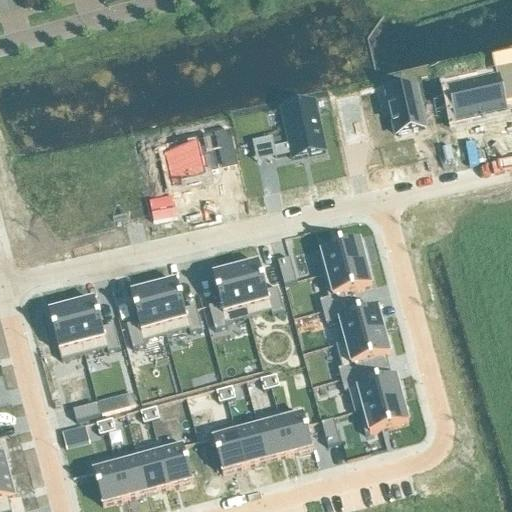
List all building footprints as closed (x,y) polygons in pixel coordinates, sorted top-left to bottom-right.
[(505,116),(503,108),(511,106),(511,69),(496,73),(497,81),(449,92),(457,127),(505,116)] [(424,133),(415,94),(388,100),(396,139),(424,133)] [(369,143),(359,98),(335,103),(345,149),(369,143)] [(290,148),(274,152),(276,162),(292,158),(293,164),(325,157),(314,107),(282,115),(290,148)] [(233,152),(230,136),(214,140),(218,155),(233,152)] [(202,180),(218,176),(210,140),(175,149),(177,159),(168,161),(175,190),(203,184),(202,180)] [(71,191),(66,200),(69,213),(111,204),(110,202),(117,201),(128,196),(128,193),(142,189),(131,143),(98,150),(106,183),(71,191)] [(316,258),(322,281),(366,270),(360,247),(321,257),(316,258)] [(297,288),(290,264),(278,267),(284,291),(297,288)] [(266,297),(259,269),(236,275),(249,324),(271,318),(272,321),(284,318),(278,294),(266,297)] [(320,306),(323,318),(347,311),(344,300),(372,293),(366,270),(322,281),(328,304),(320,306)] [(227,333),(226,330),(249,324),(236,275),(213,282),(220,309),(209,312),(215,337),(227,333)] [(184,315),(177,288),(154,294),(167,342),(189,336),(190,340),(202,336),(196,312),(184,315)] [(144,348),(167,342),(154,294),(131,300),(138,328),(126,331),(133,355),(145,352),(144,348)] [(114,331),(102,334),(95,306),(72,312),(85,360),(107,354),(108,358),(120,355),(114,331)] [(384,338),(378,315),(350,322),(347,311),(323,318),(326,330),(339,326),(345,348),(384,338)] [(49,318),(62,367),(85,360),(72,312),(49,318)] [(345,348),(336,350),(336,351),(342,373),(338,374),(341,386),(366,379),(363,368),(390,361),(384,338),(345,348)] [(402,406),(396,383),(369,391),(366,379),(341,386),(344,398),(348,397),(354,419),(354,420),(359,419),(359,418),(402,406)] [(271,394),(279,392),(276,380),(268,382),(271,394)] [(268,382),(260,384),(263,396),(271,394),(268,382)] [(227,406),(235,404),(232,392),(224,394),(227,406)] [(224,394),(216,396),(219,408),(227,406),(224,394)] [(101,419),(113,416),(109,402),(97,405),(101,419)] [(408,429),(402,406),(359,418),(359,419),(365,441),(408,429)] [(101,421),(97,409),(73,415),(76,428),(101,421)] [(152,426),(160,424),(156,412),(148,414),(152,426)] [(143,429),(152,426),(148,414),(140,416),(143,429)] [(312,455),(303,421),(281,427),(290,461),(312,455)] [(112,424),(104,426),(107,438),(115,436),(112,424)] [(334,425),(321,428),(328,453),(340,449),(334,425)] [(100,440),(107,438),(104,426),(96,428),(100,440)] [(290,461),(281,427),(259,433),(268,467),(290,461)] [(246,473),(237,439),(234,430),(211,436),(223,479),(246,473)] [(268,467),(259,433),(237,439),(246,473),(268,467)] [(192,487),(182,449),(160,455),(171,493),(192,487)] [(171,493),(160,455),(159,450),(135,456),(138,465),(147,500),(171,493)] [(0,482),(9,480),(3,458),(0,459),(0,482)] [(147,500),(138,465),(116,471),(125,506),(147,500)] [(125,506),(116,471),(94,477),(103,511),(125,506)] [(0,511),(10,511),(8,503),(15,501),(9,480),(0,482),(0,511)]
